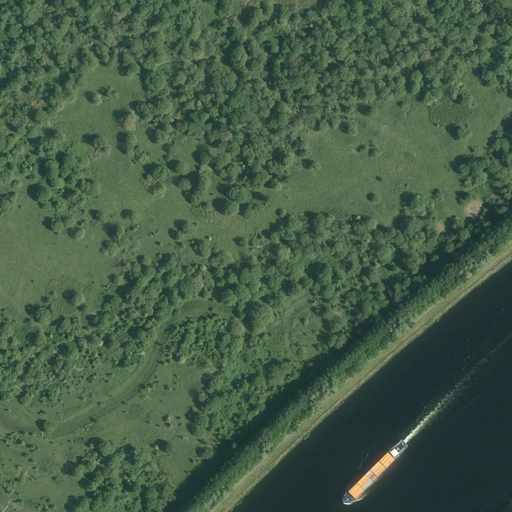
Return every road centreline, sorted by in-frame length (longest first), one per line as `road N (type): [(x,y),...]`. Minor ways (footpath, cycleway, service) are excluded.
road 1 (track): [(511,108),(451,184),(478,244),(181,511)]
road 2 (unclassified): [(210,511),(344,382),(511,241)]
